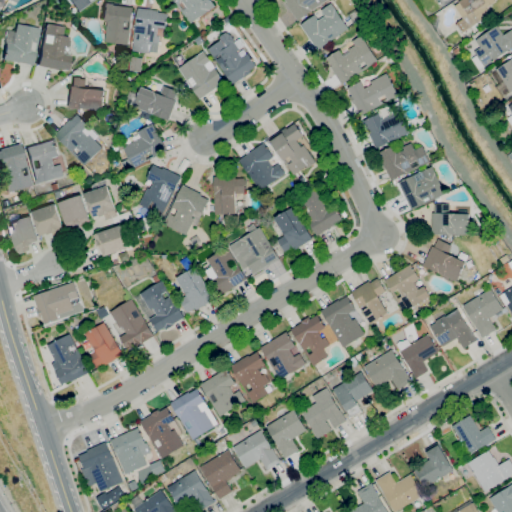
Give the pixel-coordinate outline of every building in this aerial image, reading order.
[(77,12),(68,0),(90,0),(88,2),(89,3),(77,12)] [(191,23),(177,4),(174,0),(210,0),(215,6),(191,23)] [(327,0),(298,20),(286,3),(287,2),(285,0),(327,0)] [(464,32),(457,23),(463,18),(455,5),(458,3),(456,0),(495,0),(496,1),(487,7),(491,13),(464,32)] [(129,45),(105,42),(108,21),(101,20),(103,3),(134,7),(129,45)] [(318,50),(300,25),(315,14),(319,20),(325,15),(321,10),(331,3),(349,28),(318,50)] [(151,54),(133,51),(133,45),(138,7),(159,10),(159,12),(168,13),(168,15),(168,20),(166,28),(158,27),(157,35),(161,35),(158,53),(151,52),(151,54)] [(434,27),(427,18),(433,14),(435,16),(436,15),(441,22),(434,27)] [(32,66),(2,60),(5,44),(3,43),(5,31),(13,32),(15,24),(39,28),(32,66)] [(67,71),(57,69),(57,70),(36,66),(45,24),(63,27),(61,36),(68,38),(66,46),(69,47),(68,55),(70,56),(67,71)] [(479,69),(472,58),(477,55),(474,51),(481,47),(476,39),(497,25),(504,35),(511,28),(511,48),(485,67),(484,66),(479,69)] [(233,84),(208,49),(221,40),(219,37),(228,30),(236,41),(239,39),(244,46),(239,49),(240,49),(237,51),(242,58),(248,53),(256,66),(250,70),(252,72),(245,77),(244,76),(233,84)] [(342,84),(325,58),(339,49),(342,54),(349,50),(348,49),(355,45),(353,41),(362,35),(378,61),(342,84)] [(199,100),(192,89),(193,88),(179,68),(204,51),(225,81),(199,100)] [(141,72),(129,70),(131,56),(143,58),(141,72)] [(511,91),(496,69),(511,57),(511,91)] [(361,116),(354,103),(353,104),(350,96),(352,95),(348,88),(361,81),(365,88),(372,84),(371,81),(387,73),(399,96),(361,116)] [(103,111),(66,108),(68,86),(70,87),(71,77),(87,79),(86,88),(106,90),(103,111)] [(169,121),(134,107),(135,106),(126,103),(130,93),(139,96),(142,87),(160,93),(164,85),(178,90),(174,99),(177,100),(169,121)] [(481,116),(478,111),(484,108),(487,112),(481,116)] [(377,148),(363,120),(379,113),(382,119),(400,110),(410,132),(377,148)] [(85,165),(55,134),(70,119),(71,120),(77,114),(88,125),(83,130),(88,136),(90,134),(103,147),(85,165)] [(294,175),(284,160),(269,138),(286,127),(287,128),(295,123),(304,136),(297,140),(301,146),(304,144),(316,163),(308,168),(307,166),(294,175)] [(134,168),(123,147),(141,137),(138,131),(153,124),(167,151),(134,168)] [(36,184),(25,148),(55,139),(60,156),(53,158),(54,160),(61,157),(64,166),(63,166),(65,175),(36,184)] [(392,180),(378,153),(393,145),(397,153),(404,150),(403,147),(411,142),(415,149),(423,146),(431,162),(392,180)] [(261,191),(239,160),(264,143),(274,157),(269,160),(273,167),(278,163),(285,173),(261,191)] [(7,193),(0,170),(0,149),(19,144),(31,185),(7,193)] [(162,216),(139,204),(148,187),(151,189),(155,181),(147,177),(154,164),(162,169),(163,167),(183,177),(162,216)] [(412,210),(399,182),(414,175),(417,181),(425,177),(422,171),(433,166),(446,194),(412,210)] [(301,183),(297,177),(302,174),(306,180),(301,183)] [(215,214),(214,176),(235,176),(235,178),(244,178),(244,193),(243,193),(243,199),(236,199),(236,213),(215,214)] [(107,220),(105,215),(100,216),(94,218),(86,193),(95,190),(93,184),(108,178),(118,208),(116,208),(119,216),(112,218),(107,220)] [(186,234),(164,223),(183,184),(211,198),(203,214),(195,210),(192,217),(194,218),(186,234)] [(318,235),(295,199),(316,185),(326,201),(323,203),(327,210),(334,206),(342,218),(334,223),(335,224),(318,235)] [(80,228),(79,224),(78,225),(73,226),(73,225),(68,227),(59,202),(83,194),(92,218),(91,218),(92,222),(86,224),(87,225),(80,228)] [(54,238),(53,233),(48,235),(48,234),(42,236),(33,211),(57,203),(65,227),(64,227),(67,234),(60,237),(59,236),(54,238)] [(469,235),(432,234),(432,212),(435,212),(435,203),(450,204),(450,213),(470,214),(469,235)] [(285,253),(277,240),(285,235),(274,218),(293,206),(313,239),(294,251),(292,249),(285,253)] [(18,255),(12,237),(13,236),(9,224),(32,216),(40,240),(34,242),(34,243),(29,245),(31,249),(24,252),(25,252),(18,255)] [(105,256),(103,250),(102,250),(100,245),(97,247),(94,240),(96,240),(94,234),(122,225),(129,248),(105,256)] [(254,275),(245,260),(251,257),(246,249),(240,253),(234,242),(260,227),(280,259),(254,275)] [(457,281),(423,265),(433,246),(435,247),(438,239),(452,245),(448,254),(466,262),(457,281)] [(219,296),(210,281),(218,276),(207,259),(227,247),(247,279),(219,296)] [(186,266),(182,260),(187,256),(192,262),(186,266)] [(405,312),(385,280),(411,264),(420,279),(414,282),(418,289),(424,285),(430,296),(405,312)] [(189,313),(180,299),(187,294),(178,278),(196,267),(215,299),(197,310),(196,308),(189,313)] [(157,283),(153,277),(157,274),(161,280),(157,283)] [(371,324),(351,292),(369,280),(371,283),(378,278),(386,291),(377,296),(388,313),(371,324)] [(159,331),(151,319),(158,314),(154,308),(145,313),(136,298),(142,294),(163,281),(176,302),(186,317),(174,324),(167,329),(165,327),(159,331)] [(46,324),(43,316),(40,317),(37,309),(38,309),(34,296),(75,282),(81,299),(73,302),(75,309),(66,312),(65,309),(57,311),(60,319),(55,320),(53,321),(46,324)] [(511,311),(508,305),(506,306),(500,295),(504,293),(504,292),(511,286),(511,311)] [(483,338),(463,306),(491,288),(504,309),(490,318),(497,329),(483,338)] [(343,348),(320,310),(334,302),(335,304),(348,296),(356,309),(349,313),(353,320),(355,318),(365,334),(343,348)] [(129,350),(125,344),(124,343),(125,343),(121,337),(128,333),(124,325),(121,327),(112,312),(133,299),(146,320),(156,335),(138,346),(137,344),(129,350)] [(464,348),(457,338),(443,347),(430,326),(436,322),(436,321),(445,315),(446,316),(458,308),(478,340),(464,348)] [(314,366),(291,329),(307,319),(308,321),(317,315),(325,327),(319,332),(323,338),(325,336),(331,345),(324,349),(329,356),(314,366)] [(97,368),(89,355),(98,350),(95,347),(86,333),(105,322),(116,340),(125,354),(106,365),(105,364),(97,368)] [(280,379),(260,348),(286,331),(295,346),(290,349),(294,356),(300,353),(306,363),(280,379)] [(82,357),(90,372),(72,382),(71,380),(63,384),(56,371),(63,367),(62,364),(59,366),(48,345),(70,334),(82,357)] [(417,378),(400,351),(401,350),(397,343),(402,339),(403,341),(407,338),(411,345),(428,334),(439,351),(423,362),(429,370),(417,378)] [(399,389),(392,378),(377,387),(364,367),(393,349),(412,381),(399,389)] [(255,402),(233,366),(251,355),(252,356),(260,351),(267,363),(260,367),(265,376),(267,375),(271,381),(265,385),(270,393),(255,402)] [(359,361),(355,356),(361,352),(365,358),(359,361)] [(221,416),(202,384),(217,375),(217,374),(225,369),(227,368),(236,383),(231,386),(235,394),(240,390),(247,400),(241,404),(228,412),(229,413),(224,416),(224,414),(221,416)] [(350,417),(333,388),(361,371),(373,391),(356,402),(361,411),(350,417)] [(319,438),(302,412),(317,402),(313,396),(327,387),(348,420),(335,428),(329,419),(326,421),(332,430),(319,438)] [(194,440),(172,403),(190,391),(191,393),(199,388),(206,401),(205,401),(219,423),(215,425),(216,426),(194,440)] [(163,458),(149,434),(141,421),(152,414),(160,410),(160,411),(168,407),(176,420),(169,424),(173,431),(176,429),(185,445),(163,458)] [(286,459),(284,456),(285,456),(267,426),(295,409),(307,430),(293,439),(300,450),(286,459)] [(469,454),(467,451),(461,454),(455,445),(461,441),(452,426),(471,415),(480,431),(488,426),(496,439),(486,446),(485,445),(469,454)] [(127,474),(118,453),(117,453),(111,440),(140,427),(147,443),(140,446),(148,464),(127,474)] [(269,469),(262,458),(248,467),(235,447),(263,430),(282,461),(269,469)] [(101,492),(91,468),(93,467),(93,466),(86,469),(80,456),(89,452),(88,450),(107,442),(125,481),(101,492)] [(425,487),(414,469),(430,459),(426,452),(439,445),(452,466),(450,467),(452,471),(425,487)] [(221,499),(202,466),(230,449),(243,470),(236,474),(236,475),(228,480),(234,491),(221,499)] [(511,474),(485,491),(468,463),(488,450),(493,457),(494,457),(499,465),(509,459),(511,463),(511,474)] [(202,510),(196,499),(182,508),(179,502),(176,504),(174,500),(176,499),(169,487),(196,470),(208,490),(209,489),(216,502),(202,510)] [(395,511),(376,480),(390,472),(396,483),(411,474),(423,495),(395,511)] [(350,511),(364,502),(357,492),(371,483),(373,486),(379,496),(378,496),(388,511),(350,511)] [(498,511),(490,498),(511,483),(511,511),(498,511)] [(137,511),(135,508),(136,508),(131,500),(139,495),(144,502),(162,489),(178,511),(137,511)] [(457,511),(473,502),(478,511),(457,511)]
